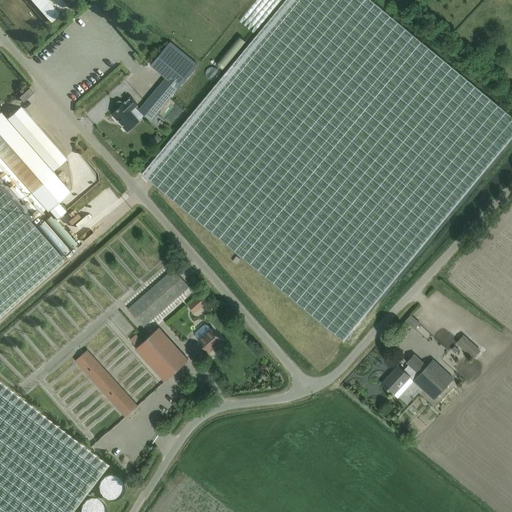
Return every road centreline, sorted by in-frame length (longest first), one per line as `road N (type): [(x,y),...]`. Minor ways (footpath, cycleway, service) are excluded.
road 1 (unclassified): [(306,388),(0,39)]
road 2 (unclassified): [(511,191),(350,360),(306,388)]
road 3 (unclassified): [(134,511),(186,430),(215,407),(306,388)]
road 4 (unknown): [(175,448),(138,423),(186,366),(199,367),(226,403)]
